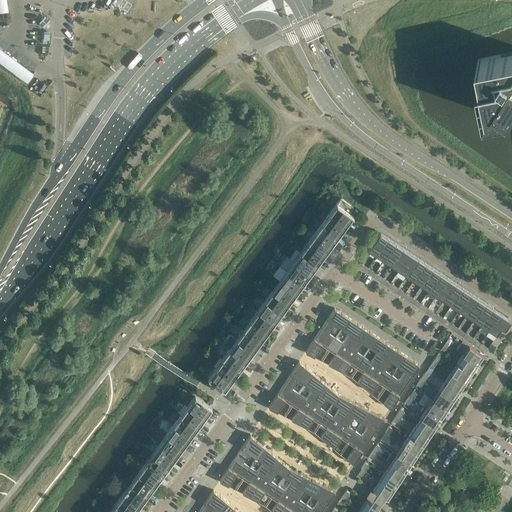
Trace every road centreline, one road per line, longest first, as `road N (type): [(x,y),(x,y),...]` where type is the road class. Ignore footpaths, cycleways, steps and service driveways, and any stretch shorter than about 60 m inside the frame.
road 1 (secondary): [(0,307),(147,89),(255,0)]
road 2 (unclassified): [(159,511),(373,214)]
road 3 (secondary): [(275,0),(337,113),(511,237)]
road 4 (secondary): [(207,0),(122,79),(0,269)]
road 5 (secondary): [(511,216),(359,110),(300,0)]
road 6 (residential): [(511,309),(373,214)]
